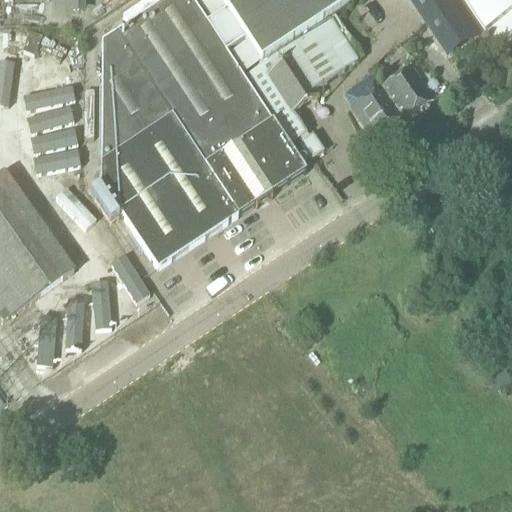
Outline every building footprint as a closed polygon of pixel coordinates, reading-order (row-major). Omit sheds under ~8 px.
[(216,0),(226,14),(206,27),(188,0),(170,0),(101,46),(100,188),(157,274),(305,177),(225,56),(245,43),(260,66),(360,0),(216,0)] [(468,20),(454,0),(408,0),(447,58),(451,55),(471,42),(460,25),(468,20)] [(511,0),(459,0),(497,57),(511,46),(511,0)] [(330,25),(247,79),(291,147),(305,138),(292,118),(319,100),(315,94),(344,75),(343,74),(356,65),(330,25)] [(381,91),(404,124),(433,103),(410,70),(381,91)] [(374,145),(404,124),(381,91),(351,111),(374,145)] [(312,139),(299,147),(310,164),(323,155),(312,139)] [(3,178),(0,180),(0,322),(2,326),(73,276),(3,178)]
